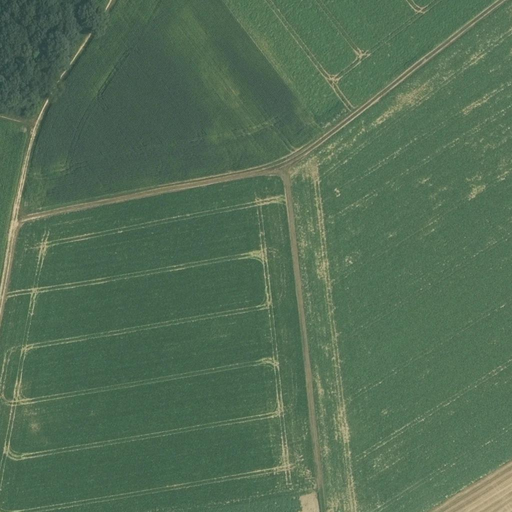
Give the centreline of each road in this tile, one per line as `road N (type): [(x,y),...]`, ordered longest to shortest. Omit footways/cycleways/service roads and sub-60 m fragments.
road 1 (track): [(22,225),(284,169),(505,0)]
road 2 (track): [(284,169),(321,511)]
road 3 (track): [(41,129),(123,0)]
road 4 (track): [(0,343),(22,225)]
